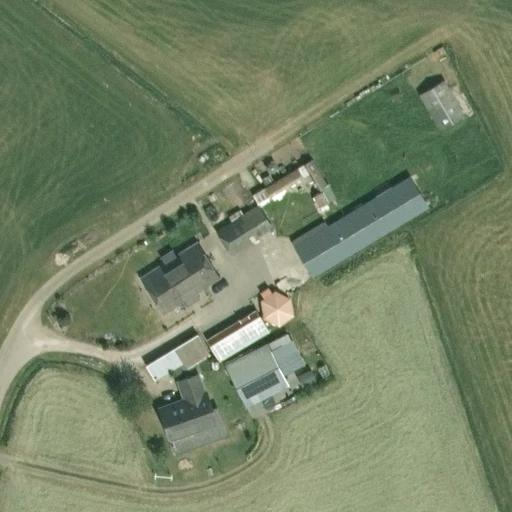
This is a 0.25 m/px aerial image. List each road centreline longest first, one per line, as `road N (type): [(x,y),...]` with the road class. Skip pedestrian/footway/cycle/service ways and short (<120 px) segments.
road 1 (unclassified): [(0,384),(38,298),(240,161)]
road 2 (track): [(0,457),(130,486)]
